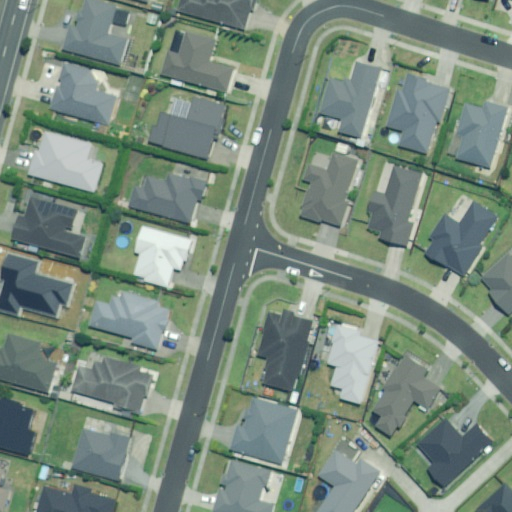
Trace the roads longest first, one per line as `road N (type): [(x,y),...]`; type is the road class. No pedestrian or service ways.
road 1 (residential): [(238,243),(412,302),(511,387)]
road 2 (residential): [(238,243),(163,511)]
road 3 (residential): [(316,11),(292,47),(238,243)]
road 4 (residential): [(511,56),(356,7),(316,11)]
